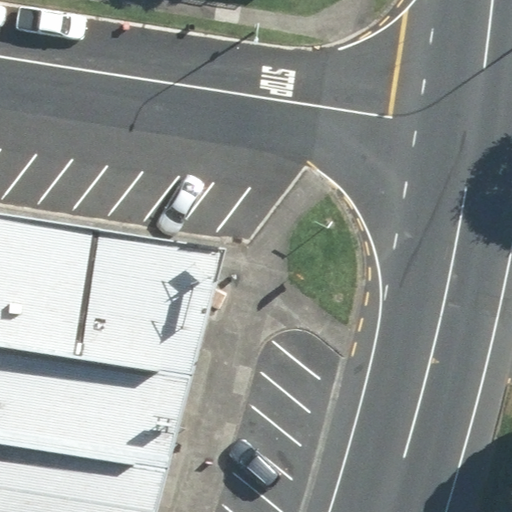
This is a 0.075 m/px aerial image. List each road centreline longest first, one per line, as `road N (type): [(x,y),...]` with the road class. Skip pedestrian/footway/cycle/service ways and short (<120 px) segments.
road 1 (residential): [(478,135),(0,57)]
road 2 (secondary): [(478,135),(388,511)]
road 3 (secondary): [(490,0),(478,135)]
